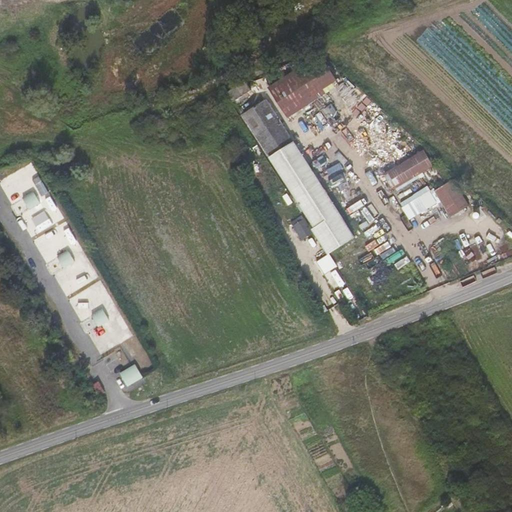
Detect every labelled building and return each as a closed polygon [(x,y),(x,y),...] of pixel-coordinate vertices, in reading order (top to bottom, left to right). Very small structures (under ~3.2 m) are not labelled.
[(291,70),(311,101),(336,84),(316,54),(291,70)] [(256,73),(265,88),(278,79),(272,68),(256,73)] [(298,109),(311,101),(291,70),(278,79),(298,109)] [(285,118),(298,109),(278,79),(265,88),(285,118)] [(244,80),(225,92),(231,102),(250,90),(244,80)] [(251,129),(318,233),(315,236),(325,252),(352,236),(265,100),(242,115),(251,129)] [(248,132),(251,129),(242,115),(238,117),(248,132)] [(379,171),(389,186),(427,161),(417,146),(379,171)] [(425,179),(436,172),(429,161),(418,168),(425,179)] [(397,204),(405,215),(435,194),(447,210),(464,199),(445,172),(429,183),(428,183),(397,204)] [(34,191),(23,196),(29,208),(39,204),(34,191)] [(293,224),(302,239),(313,233),(305,218),(293,224)] [(375,294),(382,305),(397,296),(389,284),(384,288),(367,261),(370,260),(367,256),(364,257),(360,249),(344,259),(362,288),(355,292),(361,303),(375,294)] [(68,251),(57,256),(63,269),(74,264),(68,251)] [(103,310),(93,314),(98,327),(109,322),(103,310)] [(136,366),(122,374),(128,386),(143,378),(136,366)]
